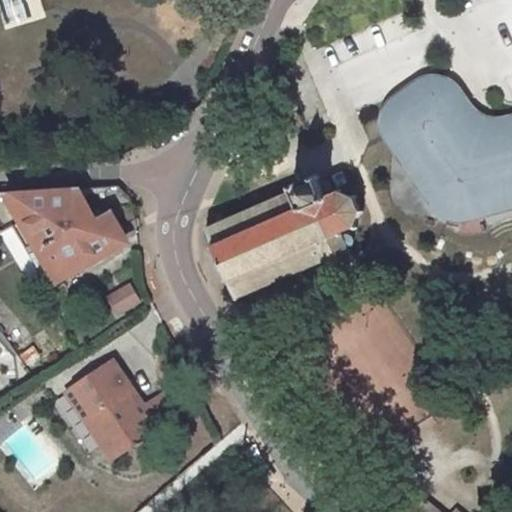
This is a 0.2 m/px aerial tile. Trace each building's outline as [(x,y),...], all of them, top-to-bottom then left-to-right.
[(392,137),(395,141),(440,205),(446,211),(453,216),(460,217),(470,217),(483,213),(511,206),(511,116),(504,118),(498,119),(491,118),(486,116),(480,111),(474,104),(472,100),(464,89),(455,83),(445,80),(437,80),(429,81),(420,86),(401,99),(395,107),(391,115),(390,124),(390,132),(392,137)] [(238,298),(326,263),(329,271),(354,260),(349,251),(354,248),(354,243),(351,234),(357,231),(358,214),(354,203),(340,196),(325,201),(323,196),(328,193),(329,190),(327,187),(323,183),(318,185),(314,180),(295,187),(296,192),(209,227),(238,298)] [(96,223),(75,189),(0,196),(0,223),(5,230),(28,218),(45,247),(61,274),(121,240),(108,217),(96,223)] [(61,274),(45,247),(32,254),(48,281),(61,274)] [(124,284),(107,295),(118,314),(136,304),(124,284)] [(363,330),(391,374),(417,358),(389,314),(363,330)] [(84,315),(62,328),(73,345),(95,332),(84,315)] [(70,388),(117,457),(174,419),(158,395),(138,407),(109,362),(70,388)] [(63,393),(109,462),(117,457),(70,388),(63,393)] [(439,511),(409,486),(400,497),(410,506),(412,503),(422,511),(439,511)] [(400,497),(386,511),(463,511),(458,507),(454,511),(422,511),(412,503),(410,506),(400,497)]
